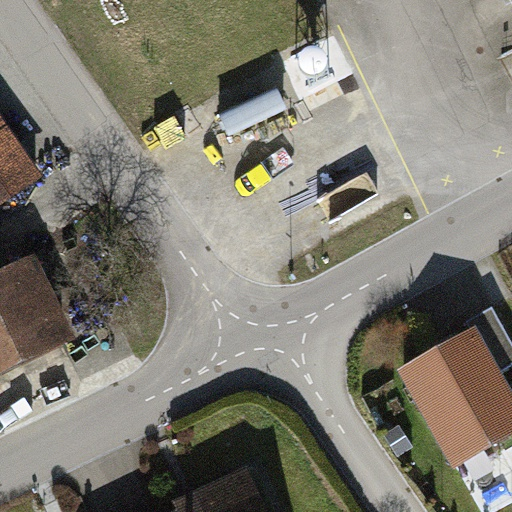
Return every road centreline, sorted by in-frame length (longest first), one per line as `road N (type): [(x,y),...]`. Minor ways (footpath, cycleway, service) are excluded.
road 1 (residential): [(272,337),(211,293),(12,0)]
road 2 (residential): [(0,461),(272,337)]
road 3 (residential): [(272,337),(511,214)]
road 4 (residential): [(272,337),(314,380),(400,511)]
